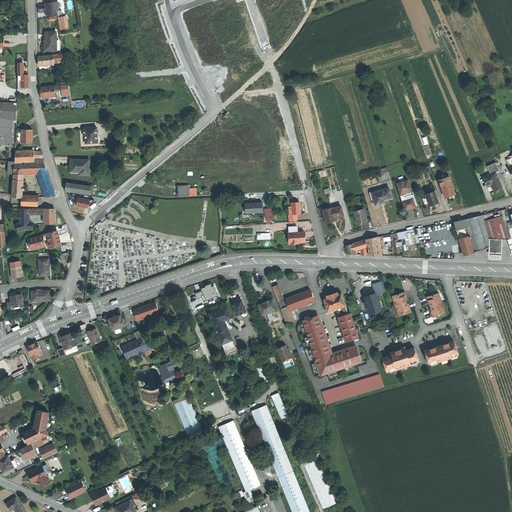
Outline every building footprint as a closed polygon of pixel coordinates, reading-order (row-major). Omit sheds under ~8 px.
[(58,1),(46,3),(46,4),(47,11),(49,12),(50,16),(58,15),(57,11),(59,11),(58,1)] [(66,16),(59,17),(61,29),(68,28),(66,16)] [(56,31),(46,31),(46,39),(45,39),(45,44),(45,50),(57,50),(56,31)] [(53,55),(39,56),(39,61),(39,65),(54,64),(54,62),(53,55)] [(55,86),(41,87),(42,92),(42,97),(56,96),(55,90),(55,86)] [(0,102),(0,143),(11,144),(12,120),(17,120),(17,103),(0,102)] [(97,128),(85,129),(85,130),(84,130),(84,132),(84,135),(85,135),(86,143),(98,142),(97,128)] [(33,130),(22,129),(22,142),(32,142),(33,130)] [(34,150),(16,151),(15,163),(34,162),(34,151),(34,150)] [(42,150),(34,151),(34,162),(44,161),(43,157),(42,150)] [(90,160),(71,159),(71,165),(70,170),(83,171),(83,175),(89,175),(90,160)] [(34,162),(15,163),(14,174),(24,174),(39,173),(48,173),(44,161),(34,162)] [(492,175),(484,178),(488,188),(493,186),(495,192),(499,190),(503,188),(497,173),(501,171),(497,163),(488,167),(492,175)] [(48,173),(39,173),(47,196),(56,196),(48,173)] [(452,177),(441,180),(443,191),(447,190),(448,195),(452,194),(456,193),(452,177)] [(24,180),(14,179),(12,196),(22,197),(22,196),(24,180)] [(409,180),(397,184),(407,210),(408,209),(409,210),(410,210),(412,210),(413,209),(415,208),(415,206),(417,206),(412,193),(413,192),(409,180)] [(92,186),(68,182),(66,191),(91,195),(92,186)] [(189,186),(179,186),(179,196),(189,196),(189,186)] [(393,188),(375,192),(379,206),(382,205),(385,205),(384,201),(388,201),(395,199),(393,188)] [(428,197),(424,198),(427,205),(429,205),(430,204),(431,206),(441,202),(437,192),(427,196),(428,197)] [(33,196),(22,196),(22,197),(21,205),(29,205),(32,205),(32,201),(33,196)] [(94,200),(73,196),(77,206),(86,208),(94,200)] [(300,203),(293,204),(293,207),(290,207),(290,215),(297,215),(301,214),(300,203)] [(263,204),(249,205),(250,214),(263,213),(263,204)] [(30,208),(21,208),(20,223),(30,221),(30,220),(30,213),(30,208)] [(53,209),(45,210),(45,213),(45,223),(56,223),(55,210),(54,208),(53,208),(53,209)] [(365,209),(356,212),(360,224),(365,223),(369,222),(365,209)] [(334,212),(325,215),(329,227),(338,224),(338,222),(342,221),(346,220),(343,210),(335,213),(334,212)] [(498,212),(485,215),(491,238),(504,238),(504,239),(506,239),(508,239),(510,245),(511,243),(511,232),(511,233),(509,233),(503,216),(501,216),(498,212)] [(463,221),(455,223),(462,245),(471,242),(474,252),(491,246),(491,238),(485,215),(463,221)] [(30,221),(20,223),(16,224),(18,231),(29,229),(32,229),(32,221),(30,221)] [(52,234),(47,234),(50,247),(61,245),(57,231),(51,233),(52,234)] [(297,234),(289,234),(289,243),(291,243),(291,244),(297,244),(297,243),(305,242),(304,233),(297,234)] [(40,236),(29,239),(31,249),(45,246),(43,236),(40,237),(40,236)] [(377,237),(367,240),(367,246),(369,246),(370,255),(375,255),(379,255),(377,237)] [(491,238),(491,246),(504,247),(504,238),(491,238)] [(365,241),(354,244),(355,249),(361,248),(361,246),(366,246),(365,241)] [(471,242),(462,245),(465,256),(474,253),(474,252),(471,242)] [(354,244),(347,246),(349,254),(356,254),(355,252),(354,250),(355,249),(354,244)] [(50,259),(39,259),(40,269),(41,269),(41,275),(40,275),(50,275),(50,267),(50,259)] [(22,267),(11,268),(13,277),(17,277),(23,276),(22,267)] [(206,301),(222,295),(217,282),(202,288),(203,290),(197,293),(199,299),(204,297),(206,301)] [(283,299),(278,285),(272,287),(278,301),(283,299)] [(38,291),(32,291),(32,296),(32,301),(37,301),(50,300),(50,290),(46,291),(42,291),(38,291)] [(292,297),(286,299),(289,306),(290,310),(315,301),(311,290),(292,297)] [(332,294),(326,296),(326,298),(323,299),(328,312),(337,310),(346,307),(341,293),(339,294),(338,292),(332,294)] [(405,292),(392,296),(399,316),(411,312),(410,309),(410,306),(408,307),(405,298),(407,297),(406,295),(405,292)] [(439,293),(426,297),(427,300),(428,302),(429,302),(432,311),(431,311),(432,314),(433,316),(445,312),(439,293)] [(370,296),(365,297),(369,309),(374,307),(375,310),(381,309),(380,307),(380,305),(376,294),(370,296)] [(16,295),(11,296),(11,302),(12,307),(23,305),(21,295),(16,295)] [(236,302),(233,303),(238,315),(242,313),(247,311),(242,299),(238,301),(236,302)] [(273,299),(259,304),(263,314),(267,313),(269,317),(273,316),(271,311),(277,309),(273,299)] [(133,309),(133,310),(137,321),(138,321),(138,320),(139,320),(152,315),(154,315),(159,313),(159,314),(160,313),(156,302),(156,301),(155,301),(155,302),(148,304),(145,306),(141,307),(141,306),(141,307),(134,309),(133,309)] [(228,306),(210,313),(215,324),(225,319),(225,320),(233,317),(228,306)] [(289,306),(282,309),(287,323),(294,320),(290,310),(289,306)] [(346,307),(337,310),(339,317),(348,314),(346,307)] [(348,314),(339,317),(341,324),(353,320),(351,313),(348,314)] [(120,315),(109,319),(113,329),(126,324),(124,317),(122,318),(120,315)] [(318,316),(303,320),(312,346),(326,342),(318,316)] [(225,319),(215,324),(223,343),(233,339),(225,320),(225,319)] [(6,320),(0,321),(0,325),(1,328),(8,327),(6,320)] [(353,320),(341,324),(343,328),(354,325),(353,320)] [(354,325),(343,328),(347,341),(359,337),(354,325)] [(492,328),(485,330),(491,349),(498,347),(492,328)] [(92,330),(88,332),(93,344),(101,341),(96,329),(92,330)] [(144,329),(135,333),(138,340),(145,337),(147,336),(144,329)] [(70,333),(67,334),(68,335),(61,338),(62,341),(61,341),(63,346),(64,345),(65,348),(65,349),(66,349),(67,351),(72,349),(71,347),(76,345),(76,344),(74,337),(75,337),(73,332),(70,333)] [(145,337),(138,340),(123,347),(128,359),(151,349),(145,337)] [(233,339),(223,343),(228,355),(238,350),(233,339)] [(38,341),(26,347),(30,355),(36,352),(42,349),(40,345),(38,341)] [(64,348),(57,350),(60,357),(88,346),(86,341),(76,344),(76,345),(71,347),(72,349),(67,351),(66,349),(65,349),(65,348),(64,348)] [(435,347),(425,351),(429,364),(437,361),(438,362),(451,358),(451,357),(459,354),(455,341),(441,345),(441,346),(438,347),(435,348),(435,347)] [(326,342),(312,346),(317,361),(328,357),(331,356),(326,342)] [(282,347),(277,348),(282,361),(291,358),(290,354),(290,353),(290,352),(290,351),(289,348),(288,349),(286,345),(282,347)] [(331,356),(328,357),(333,371),(362,362),(357,348),(331,356)] [(392,356),(383,359),(387,372),(397,369),(397,370),(412,365),(411,364),(419,361),(415,348),(406,351),(405,348),(399,350),(391,353),(392,356)] [(36,352),(30,355),(33,361),(39,358),(36,352)] [(206,355),(192,361),(216,420),(231,413),(215,378),(206,355)] [(317,361),(316,361),(320,375),(333,371),(328,357),(317,361)] [(264,358),(249,364),(258,385),(273,378),(264,358)] [(164,366),(160,368),(165,379),(172,376),(172,377),(177,375),(173,367),(175,366),(173,361),(172,361),(171,360),(166,363),(166,364),(164,365),(164,366)] [(325,403),(383,386),(379,374),(322,392),(325,403)] [(275,394),(272,396),(282,418),(289,415),(279,393),(275,394)] [(189,394),(174,401),(175,404),(190,398),(189,394)] [(190,398),(175,404),(189,436),(204,429),(190,398)] [(310,511),(267,405),(252,411),(293,511),(310,511)] [(33,429),(24,433),(29,444),(48,434),(46,429),(49,413),(38,411),(35,425),(37,427),(33,429)] [(234,420),(220,426),(247,490),(251,488),(261,484),(234,420)] [(32,444),(18,451),(20,456),(24,454),(25,457),(28,456),(30,459),(38,455),(35,449),(33,443),(32,444)] [(56,443),(44,449),(48,458),(60,452),(56,443)] [(318,454),(303,460),(324,508),(338,503),(318,454)] [(9,455),(0,459),(0,464),(2,468),(4,472),(15,467),(14,466),(12,461),(9,455)] [(43,466),(29,473),(32,480),(36,478),(37,480),(38,480),(41,486),(50,481),(43,466)] [(129,471),(115,477),(116,480),(127,475),(130,473),(129,471)] [(80,481),(66,488),(72,498),(87,491),(81,481),(80,481)] [(106,488),(92,495),(97,505),(111,498),(106,488)] [(247,490),(243,492),(246,498),(253,495),(251,488),(247,490)] [(17,497),(7,504),(9,508),(11,511),(15,509),(16,511),(26,511),(27,511),(17,497)] [(133,499),(115,508),(117,511),(136,511),(133,506),(136,505),(133,499)]
